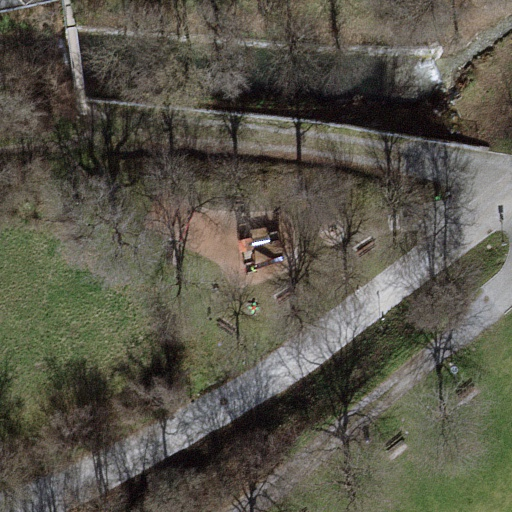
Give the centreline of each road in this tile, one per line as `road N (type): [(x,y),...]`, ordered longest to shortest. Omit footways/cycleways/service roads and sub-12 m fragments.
road 1 (residential): [(4,511),(144,452),(392,293),(511,195)]
road 2 (track): [(244,511),(511,274)]
